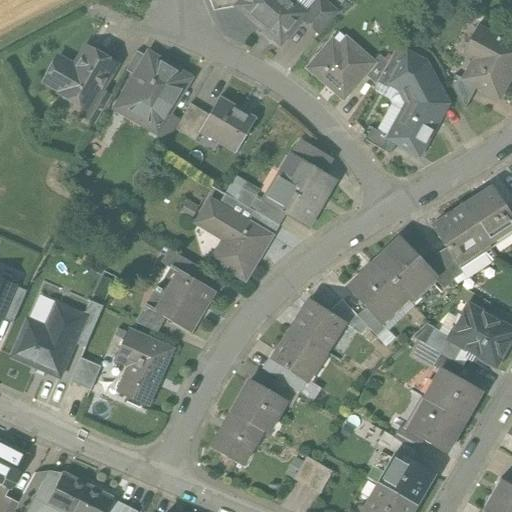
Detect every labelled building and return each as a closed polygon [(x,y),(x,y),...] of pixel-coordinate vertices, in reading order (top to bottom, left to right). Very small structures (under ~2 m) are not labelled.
[(242,0),(236,7),(280,45),(301,21),(307,14),(305,13),(316,0),(242,0)] [(307,14),(301,21),(319,36),(335,17),(339,13),(324,0),(316,0),(305,13),(307,14)] [(511,74),(511,45),(476,27),(461,56),(472,62),(462,81),(476,88),(499,100),(511,74)] [(341,59),(328,48),(309,70),(343,99),(364,76),(373,65),(372,64),(352,47),(341,59)] [(397,48),(388,63),(376,86),(389,92),(391,87),(388,85),(406,54),(397,48)] [(115,66),(86,50),(75,69),(57,60),(44,83),(61,92),(61,100),(71,105),(74,104),(87,111),(89,112),(100,92),(115,66)] [(125,72),(136,79),(147,60),(137,53),(125,72)] [(425,63),(406,54),(388,85),(391,87),(400,91),(406,105),(388,139),(387,140),(396,145),(419,157),(447,105),(425,63)] [(373,65),(364,76),(376,86),(388,63),(380,56),(372,64),(373,65)] [(187,81),(149,58),(147,60),(136,79),(122,102),(138,112),(136,116),(157,128),(159,129),(168,114),(187,81)] [(476,88),(462,81),(454,77),(450,85),(464,111),(476,88)] [(111,98),(100,92),(89,112),(87,111),(83,118),(95,124),(111,98)] [(255,121),(219,100),(209,117),(199,133),(200,133),(235,154),(255,121)] [(199,133),(209,117),(190,105),(180,121),(175,130),(195,142),(200,133),(199,133)] [(175,130),(180,121),(168,114),(159,129),(157,128),(153,135),(167,143),(175,130)] [(390,156),(396,145),(387,140),(388,139),(373,130),(366,142),(390,156)] [(300,144),(292,158),(322,176),(330,161),(300,144)] [(322,176),(292,158),(265,203),(264,203),(285,216),(305,228),(324,196),(322,195),(330,180),(322,176)] [(254,213),(275,226),(278,228),(285,216),(264,203),(265,203),(256,197),(259,192),(236,179),(225,196),(254,213)] [(492,188),(461,208),(486,245),(511,227),(511,218),(509,214),(492,188)] [(248,223),(208,200),(197,220),(214,230),(215,228),(226,234),(210,260),(245,281),(259,259),(256,258),(269,236),(248,223)] [(495,259),(486,245),(461,208),(432,227),(446,251),(461,275),(464,279),(495,259)] [(248,223),(269,236),(275,226),(254,213),(248,223)] [(400,239),(373,265),(405,300),(408,303),(433,280),(435,277),(425,266),(400,239)] [(193,281),(193,280),(200,270),(168,250),(160,264),(172,271),(173,269),(193,281)] [(437,258),(452,282),(461,275),(446,251),(437,258)] [(437,258),(425,266),(435,277),(433,280),(443,290),(452,282),(437,258)] [(380,324),(405,300),(373,265),(347,289),(366,309),(380,324)] [(193,281),(173,269),(172,271),(161,290),(155,287),(141,310),(163,323),(165,320),(190,335),(215,292),(193,280),(193,281)] [(0,319),(14,287),(0,281),(0,319)] [(341,301),(328,314),(345,324),(344,326),(352,330),(361,322),(357,318),(341,301)] [(310,302),(291,332),(321,351),(325,354),(344,326),(345,324),(328,314),(310,302)] [(90,303),(83,318),(85,319),(74,344),(85,348),(102,308),(90,303)] [(511,337),(511,330),(468,306),(449,338),(448,340),(458,346),(492,366),(502,349),(505,350),(511,337)] [(74,344),(85,319),(83,318),(62,309),(52,332),(26,321),(11,357),(59,378),(74,344)] [(357,318),(361,322),(376,338),(385,330),(380,324),(366,309),(357,318)] [(157,334),(163,323),(141,310),(134,324),(157,334)] [(449,360),(458,346),(448,340),(449,338),(434,329),(424,346),(440,355),(449,360)] [(303,380),(321,351),(291,332),(271,362),(272,363),(302,382),(303,380)] [(171,352),(127,333),(116,359),(130,365),(118,393),(148,406),(171,352)] [(433,367),(440,371),(441,369),(458,379),(464,369),(449,360),(440,355),(433,367)] [(101,368),(80,359),(70,382),(90,391),(101,368)] [(277,380),(300,395),(307,383),(303,380),(302,382),(272,363),(266,373),(277,380)] [(423,401),(425,402),(463,424),(481,393),(458,379),(441,369),(440,371),(423,401)] [(412,386),(423,390),(428,376),(416,373),(412,386)] [(277,380),(269,395),(286,405),(285,406),(291,409),(300,395),(277,380)] [(248,383),(230,415),(261,432),(268,436),(285,406),(286,405),(269,395),(248,383)] [(446,454),(463,424),(425,402),(407,432),(424,442),(446,454)] [(242,467),(261,432),(230,415),(211,449),(242,467)] [(417,453),(424,442),(407,432),(390,422),(384,434),(417,453)] [(412,462),(417,453),(384,434),(377,445),(395,455),(396,453),(412,462)] [(0,451),(0,510),(5,500),(22,462),(0,451)] [(412,462),(396,453),(395,455),(378,485),(416,507),(434,475),(412,462)] [(294,481),(306,488),(319,466),(307,459),(294,481)] [(306,488),(320,496),(333,474),(319,466),(306,488)] [(75,511),(88,488),(63,475),(61,478),(49,473),(46,480),(30,511),(29,511),(75,511)] [(30,511),(46,480),(35,474),(18,506),(30,511)] [(511,511),(511,487),(500,481),(481,511),(511,511)] [(362,511),(412,511),(416,507),(378,485),(362,511)] [(88,488),(75,511),(106,511),(112,500),(88,488)] [(0,511),(13,511),(17,505),(5,500),(0,510),(0,511)] [(135,511),(112,500),(106,511),(135,511)]
